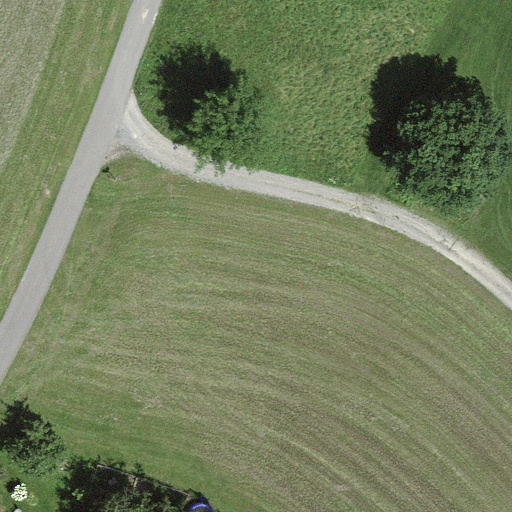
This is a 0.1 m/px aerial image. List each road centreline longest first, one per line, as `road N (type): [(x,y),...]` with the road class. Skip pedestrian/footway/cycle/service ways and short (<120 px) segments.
road 1 (track): [(511,309),(420,233),(326,197),(206,170),(106,123)]
road 2 (track): [(154,0),(83,186),(0,368)]
